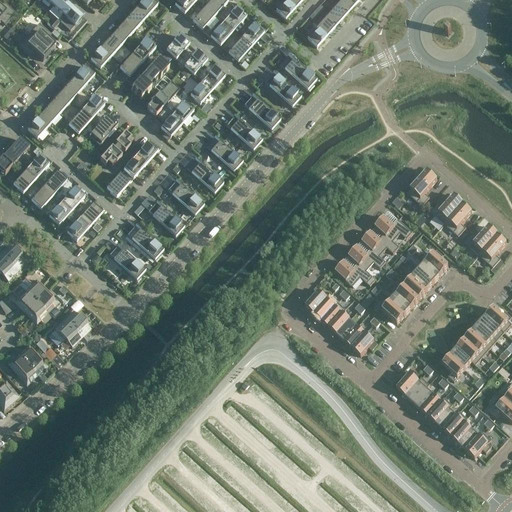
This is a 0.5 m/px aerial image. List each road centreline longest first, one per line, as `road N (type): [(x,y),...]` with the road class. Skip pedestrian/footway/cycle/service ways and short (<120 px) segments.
road 1 (residential): [(367,384),(290,310),(418,161),(435,164),(511,231)]
road 2 (unclassified): [(131,314),(347,77),(417,44)]
road 3 (residential): [(367,384),(455,285),(489,294),(511,268)]
road 4 (residential): [(0,437),(131,314)]
road 5 (residential): [(478,485),(367,384)]
road 6 (residential): [(105,31),(13,133)]
road 7 (residential): [(287,34),(316,63),(373,0)]
